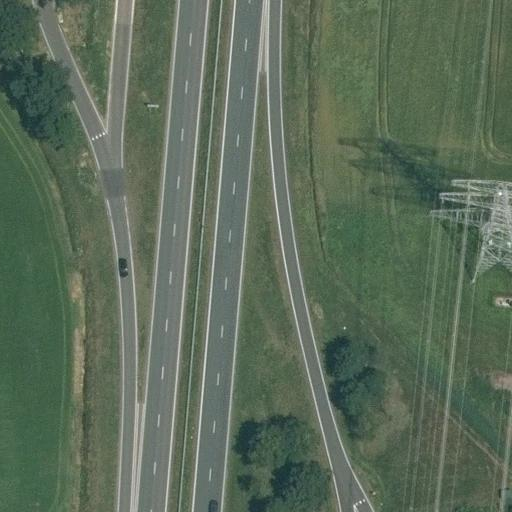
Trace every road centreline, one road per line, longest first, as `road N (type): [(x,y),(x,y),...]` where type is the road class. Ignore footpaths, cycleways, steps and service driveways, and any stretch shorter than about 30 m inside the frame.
road 1 (trunk): [(193,0),(149,511)]
road 2 (trunk): [(205,511),(248,0)]
road 3 (trunk): [(345,476),(290,263),(274,139),(273,0)]
road 4 (trunk): [(109,160),(126,259),(126,511)]
